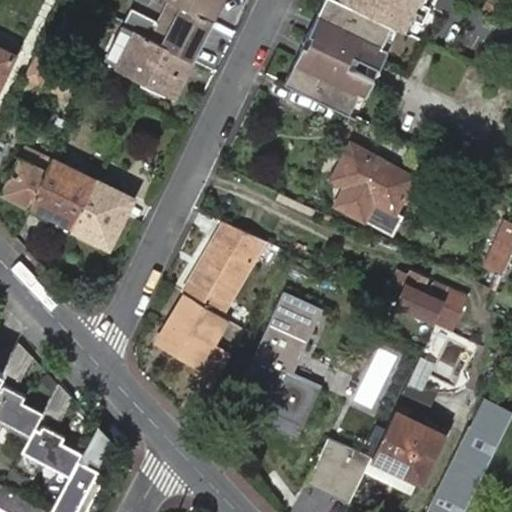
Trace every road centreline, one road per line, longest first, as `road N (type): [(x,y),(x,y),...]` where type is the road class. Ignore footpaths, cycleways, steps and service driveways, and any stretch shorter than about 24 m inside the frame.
road 1 (residential): [(271,0),(109,332),(86,353)]
road 2 (tertiary): [(86,353),(177,450)]
road 3 (tertiary): [(0,260),(86,353)]
